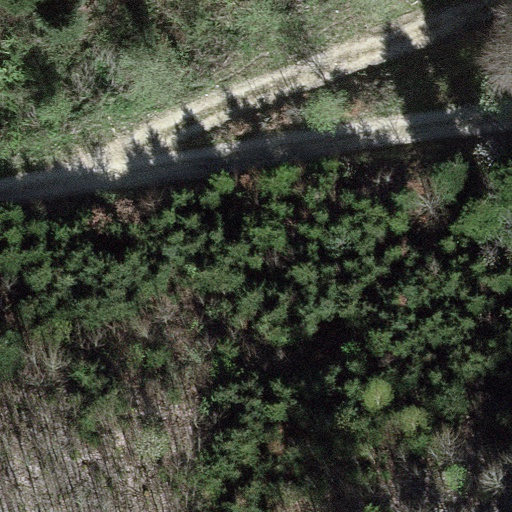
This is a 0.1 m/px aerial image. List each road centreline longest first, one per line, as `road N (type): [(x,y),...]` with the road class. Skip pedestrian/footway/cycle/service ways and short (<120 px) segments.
road 1 (track): [(0,189),(511,117)]
road 2 (track): [(111,172),(172,125),(502,0)]
